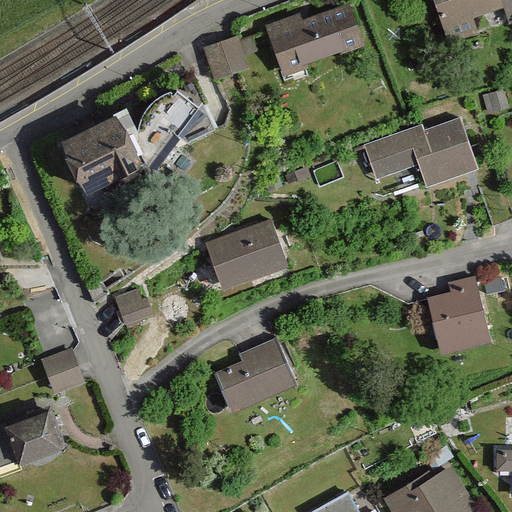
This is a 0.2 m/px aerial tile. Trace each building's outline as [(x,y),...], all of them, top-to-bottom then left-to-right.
[(511,0),(431,0),(447,42),(511,18),(511,0)] [(347,4),(265,30),(279,74),(361,48),(347,4)] [(236,37),(201,47),(209,77),(245,67),(236,37)] [(139,114),(134,129),(152,171),(198,109),(171,92),(164,92),(151,101),(139,114)] [(110,108),(51,136),(81,199),(140,172),(110,108)] [(421,122),(361,144),(374,180),(416,165),(425,189),(475,170),(456,118),(424,130),(421,122)] [(266,217),(202,239),(218,287),(282,265),(266,217)] [(424,296),(439,351),(486,338),(468,274),(444,281),(446,290),(424,296)] [(145,284),(118,293),(128,319),(154,310),(145,284)] [(208,364),(228,409),(295,380),(275,335),(208,364)] [(72,346),(37,359),(49,393),(84,381),(72,346)] [(45,404),(0,421),(0,471),(62,447),(45,404)] [(478,511),(444,460),(384,500),(392,511),(478,511)] [(359,511),(345,489),(308,511),(359,511)]
